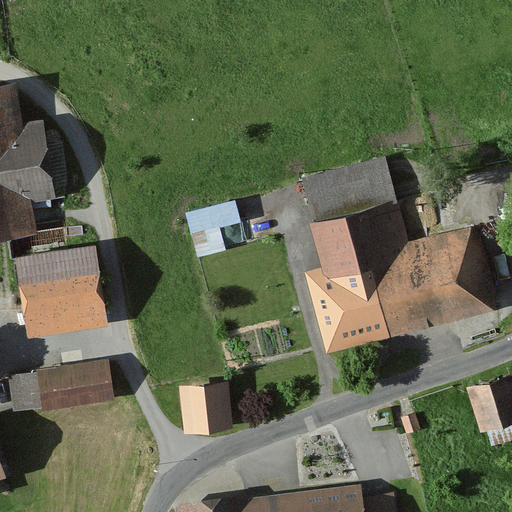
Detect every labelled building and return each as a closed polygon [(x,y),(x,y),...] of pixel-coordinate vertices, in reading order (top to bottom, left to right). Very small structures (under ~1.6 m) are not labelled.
[(0,235),(30,233),(27,202),(68,198),(61,137),(25,140),(19,84),(0,86),(0,235)] [(226,239),(220,217),(241,211),(235,186),(184,200),(197,247),(226,239)] [(311,274),(330,351),(503,307),(482,225),(407,243),(397,203),(326,221),(338,268),(311,274)] [(12,257),(22,334),(104,322),(93,246),(12,257)] [(107,359),(12,370),(16,414),(111,403),(107,359)] [(231,375),(179,380),(183,427),(235,423),(231,375)] [(511,378),(479,389),(493,436),(511,429),(511,378)] [(0,430),(0,477),(11,474),(0,430)] [(380,511),(379,485),(187,499),(187,511),(380,511)]
